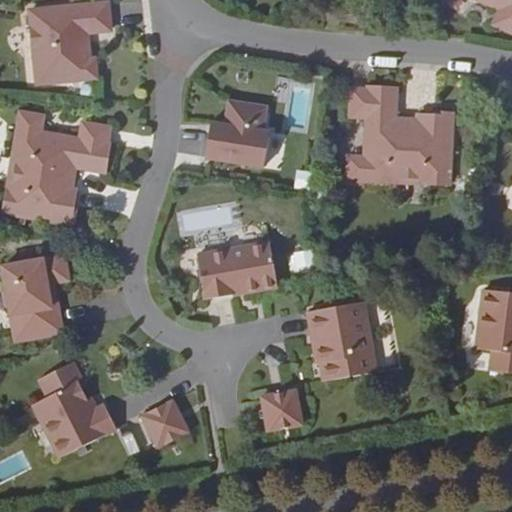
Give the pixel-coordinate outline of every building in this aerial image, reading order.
[(511,0),(478,0),(499,9),(511,15),(511,0)] [(107,2),(28,10),(36,85),(96,78),(94,58),(88,59),(87,43),(81,43),(81,33),(109,30),(107,2)] [(511,34),(511,15),(499,9),(492,25),(511,34)] [(393,120),(393,115),(394,89),(366,87),(366,89),(364,117),(363,157),(362,180),(390,182),(390,177),(424,178),(423,183),(447,185),(450,114),(433,113),(432,116),(417,115),(416,127),(408,126),(408,120),(393,120)] [(364,117),(366,89),(350,89),(348,116),(364,117)] [(222,133),(208,130),(203,158),(263,167),(268,132),(261,131),(265,107),(227,101),(223,125),(222,133)] [(73,166),(78,167),(104,172),(109,144),(106,144),(109,128),(82,123),(79,139),(39,132),(42,116),(19,112),(12,155),(17,156),(11,189),(6,188),(2,212),(72,224),(75,205),(72,205),(75,190),(63,188),(64,180),(70,181),(73,166)] [(209,123),(208,130),(222,133),(223,125),(209,123)] [(345,179),(362,180),(363,157),(347,156),(345,179)] [(241,289),(242,293),(276,286),(269,242),(195,255),(203,299),(231,294),(230,291),(241,289)] [(288,252),(289,269),(315,266),(313,249),(288,252)] [(45,283),(57,280),(67,279),(63,255),(1,266),(5,287),(1,292),(4,305),(9,309),(15,340),(61,332),(56,306),(56,303),(53,304),(50,288),(46,289),(45,283)] [(61,305),(57,280),(45,283),(46,289),(50,288),(53,304),(56,303),(56,306),(61,305)] [(511,292),(482,289),(473,348),(490,350),(488,370),(511,373),(511,292)] [(317,344),(312,344),(315,363),(318,363),(322,381),(376,371),(362,301),(306,311),(310,336),(315,335),(317,344)] [(72,361),(66,364),(84,398),(87,397),(90,395),(72,361)] [(84,398),(66,364),(38,378),(46,397),(32,404),(58,456),(115,429),(102,405),(93,409),(87,397),(84,398)] [(295,390),(260,396),(265,430),(300,425),(295,390)] [(172,399),(140,415),(156,446),(188,430),(172,399)]
